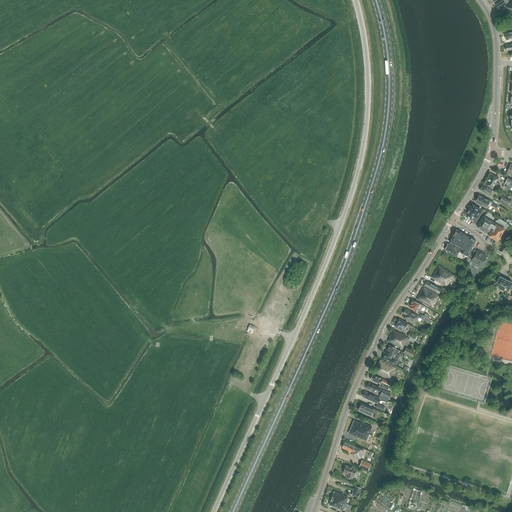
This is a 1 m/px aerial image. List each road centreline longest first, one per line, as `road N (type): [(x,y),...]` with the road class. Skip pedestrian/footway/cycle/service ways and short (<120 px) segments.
road 1 (primary): [(233,511),(333,291),(381,151),(388,64),(375,0)]
road 2 (unclassified): [(213,511),(357,174),(367,66),(355,0)]
road 3 (tertiary): [(313,511),(365,363),(452,220)]
road 4 (tertiary): [(492,151),(495,34),(479,0)]
